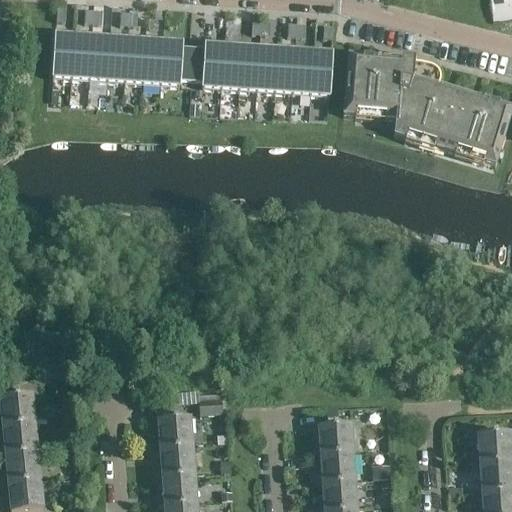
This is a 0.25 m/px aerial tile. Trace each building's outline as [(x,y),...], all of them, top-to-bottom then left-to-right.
[(66,13),(57,13),(56,25),(65,26),(66,13)] [(92,28),(93,15),(85,15),(84,27),(92,28)] [(93,15),(92,28),(101,28),(102,15),(93,15)] [(128,30),(129,17),(120,17),(119,29),(128,30)] [(129,17),(128,30),(136,31),(137,18),(129,17)] [(260,39),(261,26),(252,25),(251,38),(260,39)] [(261,26),(260,39),(268,39),(269,27),(261,26)] [(295,41),(296,28),(288,28),(287,41),(295,41)] [(296,28),(295,41),(304,42),(305,29),(296,28)] [(332,44),(332,31),(324,30),(323,43),(332,44)] [(52,83),(71,84),(74,43),(55,41),(52,83)] [(71,84),(89,86),(92,44),(74,43),(71,84)] [(89,86),(107,87),(109,45),(92,44),(89,86)] [(124,88),(127,46),(109,45),(107,87),(124,88)] [(124,88),(142,89),(145,47),(127,46),(124,88)] [(160,90),(163,49),(145,47),(142,89),(160,90)] [(163,49),(160,90),(178,92),(178,86),(190,87),(193,55),(180,55),(181,50),(163,49)] [(220,94),(223,53),(205,51),(205,56),(193,55),(190,87),(203,88),(202,93),(220,94)] [(220,94),(238,95),(241,54),(223,53),(220,94)] [(238,95),(256,97),(258,55),(241,54),(238,95)] [(273,98),(276,56),(258,55),(256,97),(273,98)] [(291,99),(294,57),(276,56),(273,98),(291,99)] [(309,100),(312,59),(294,57),(291,99),(309,100)] [(309,100),(328,102),(331,60),(312,59),(309,100)] [(429,67),(428,67),(400,65),(399,72),(375,70),(376,64),(348,61),(343,120),(355,121),(356,115),(385,118),(384,124),(394,125),(393,140),(494,171),(511,114),(485,106),(484,112),(436,97),(440,85),(440,83),(440,82),(440,80),(440,78),(439,77),(439,75),(438,74),(437,73),(436,72),(433,70),(432,69),(429,67)] [(35,427),(32,400),(40,399),(39,387),(41,386),(40,385),(10,388),(10,389),(11,389),(12,401),(0,401),(0,411),(2,431),(35,427)] [(221,404),(199,406),(200,420),(222,418),(221,404)] [(159,454),(192,452),(190,422),(157,425),(159,454)] [(37,456),(35,427),(2,431),(5,459),(37,456)] [(320,461),(353,458),(351,429),(317,432),(320,461)] [(476,440),(479,469),(511,467),(510,437),(476,440)] [(192,452),(159,454),(161,483),(194,480),(192,452)] [(40,485),(37,456),(5,459),(7,488),(40,485)] [(353,458),(320,461),(322,489),(355,487),(353,458)] [(511,468),(511,467),(479,469),(481,497),(511,495),(511,468)] [(391,472),(373,472),(373,485),(391,485),(391,472)] [(161,483),(163,511),(197,508),(194,480),(161,483)] [(42,511),(40,485),(7,488),(9,511),(42,511)] [(356,511),(355,487),(322,489),(323,511),(356,511)] [(511,511),(511,495),(481,497),(481,511),(511,511)]
